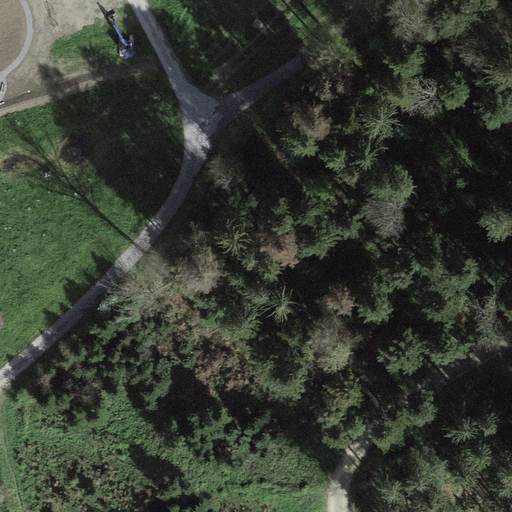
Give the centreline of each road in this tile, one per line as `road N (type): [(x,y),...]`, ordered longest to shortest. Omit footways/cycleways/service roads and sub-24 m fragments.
road 1 (residential): [(132,0),(187,108),(166,213),(71,326),(0,376)]
road 2 (track): [(511,339),(453,366),(355,444),(340,474),(336,511)]
road 3 (track): [(187,108),(305,0)]
